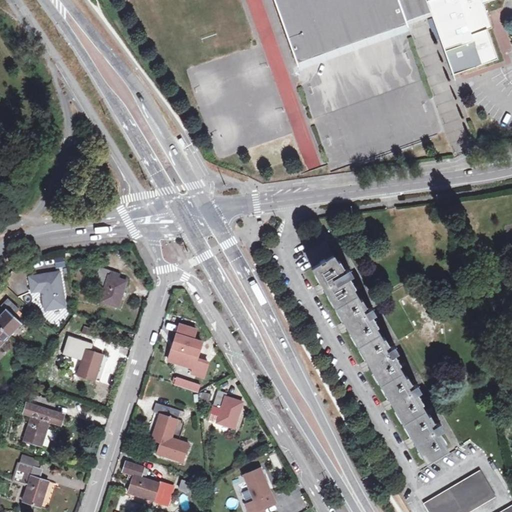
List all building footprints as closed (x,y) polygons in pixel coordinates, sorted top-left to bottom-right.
[(417,18),(429,14),(442,49),(451,75),(457,72),(463,70),(496,59),(485,28),(480,14),(484,13),(481,4),(491,0),(274,0),(279,12),(296,60),(404,23),(417,18)] [(325,241),(313,248),(321,262),(312,267),(322,283),(324,287),(327,292),(344,322),(347,326),(350,331),(367,360),(369,364),(372,369),(389,399),(392,403),(395,408),(412,437),(415,442),(417,446),(425,460),(446,448),(436,431),(442,428),(438,422),(432,425),(414,393),(419,390),(415,383),(410,386),(391,354),(397,352),(393,345),(387,348),(369,316),(374,313),(370,306),(365,310),(346,278),(352,275),(348,268),(343,271),(325,241)] [(321,262),(313,248),(304,253),(312,267),(321,262)] [(123,293),(127,281),(110,275),(111,271),(102,268),(97,282),(106,286),(101,301),(118,307),(123,293)] [(60,271),(29,277),(32,293),(42,292),(45,310),(66,307),(60,271)] [(0,315),(0,326),(10,336),(23,323),(15,315),(20,308),(9,298),(3,305),(7,308),(0,315)] [(198,357),(203,341),(191,337),(193,330),(180,325),(171,355),(169,360),(195,367),(198,357)] [(0,326),(0,347),(10,336),(0,326)] [(72,360),(74,357),(78,343),(68,340),(63,356),(72,360)] [(91,347),(78,343),(74,357),(81,360),(77,374),(94,380),(103,354),(91,350),(91,347)] [(210,362),(198,357),(195,367),(192,375),(196,376),(205,379),(210,362)] [(176,377),(173,385),(199,392),(201,384),(176,377)] [(210,415),(211,415),(219,417),(217,423),(234,428),(243,402),(225,396),(226,394),(218,390),(213,405),(210,415)] [(200,400),(209,403),(212,395),(202,392),(200,400)] [(41,446),(49,421),(61,425),(64,414),(52,410),(55,401),(31,393),(25,413),(31,415),(24,440),(41,446)] [(160,399),(159,404),(171,407),(172,403),(160,399)] [(160,441),(158,446),(172,451),(176,439),(172,437),(181,411),(171,407),(159,404),(156,403),(153,411),(160,414),(152,439),(160,441)] [(219,417),(211,415),(209,421),(216,424),(217,423),(219,417)] [(189,443),(176,439),(172,451),(158,446),(156,452),(183,461),(189,443)] [(48,480),(41,478),(31,475),(33,467),(39,468),(39,466),(40,463),(21,457),(19,462),(14,480),(27,484),(22,500),(40,506),(48,480)] [(123,471),(130,474),(133,475),(132,479),(128,491),(153,500),(158,483),(145,478),(148,470),(126,462),(123,471)] [(43,470),(39,468),(33,467),(31,475),(41,478),(43,470)] [(272,492),(261,468),(244,475),(255,499),(272,492)] [(429,511),(467,511),(489,499),(474,473),(424,502),(429,511)] [(199,497),(202,487),(182,480),(178,491),(199,497)] [(248,511),(273,511),(280,510),(273,494),(272,492),(255,499),(245,504),(248,511)]
